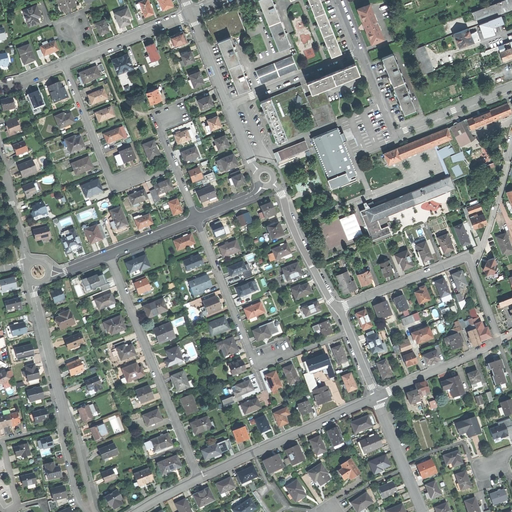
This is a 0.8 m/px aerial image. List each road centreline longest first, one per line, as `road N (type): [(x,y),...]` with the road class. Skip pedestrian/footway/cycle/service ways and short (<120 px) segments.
road 1 (residential): [(348,331),(263,365),(249,352),(195,219)]
road 2 (residential): [(198,479),(108,254)]
road 3 (residential): [(198,479),(375,397)]
road 4 (residential): [(63,64),(111,180),(123,186),(174,166)]
road 5 (residential): [(273,181),(338,308)]
road 6 (residential): [(338,308),(467,257)]
road 7 (residential): [(64,415),(34,282)]
road 8 (residential): [(498,340),(375,397)]
road 9 (residential): [(511,86),(393,134)]
road 10 (residential): [(360,53),(242,100)]
road 11 (residential): [(467,257),(479,251),(490,224),(511,145)]
road 12 (residential): [(422,511),(375,397)]
